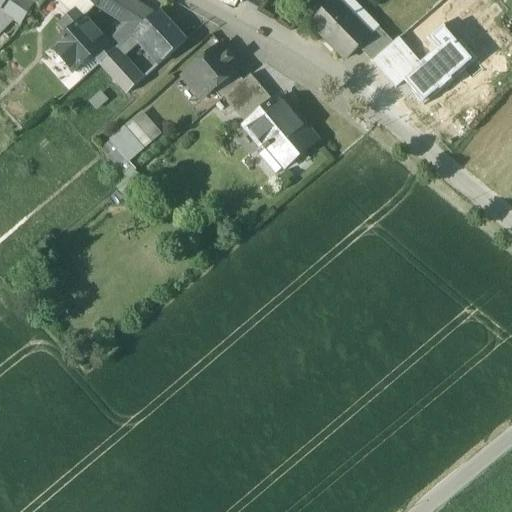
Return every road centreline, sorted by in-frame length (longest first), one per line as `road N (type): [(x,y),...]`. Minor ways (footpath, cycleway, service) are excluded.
road 1 (tertiary): [(511,225),(405,129),(320,67),(203,0)]
road 2 (tertiary): [(511,428),(422,511)]
